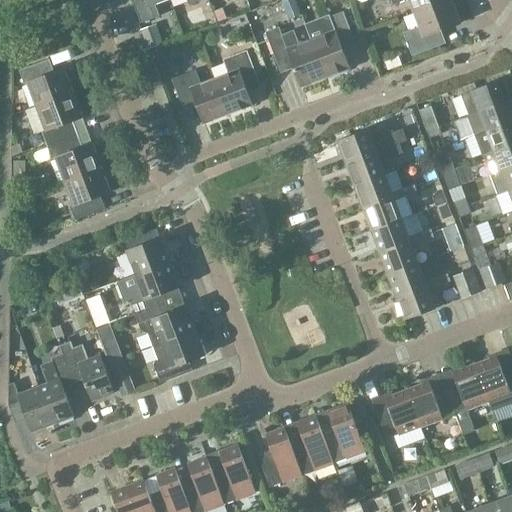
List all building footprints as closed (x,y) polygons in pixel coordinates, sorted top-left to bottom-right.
[(154,4),(165,0),(131,0),(140,23),(159,16),(154,4)] [(409,0),(414,12),(446,0),(390,0),(392,5),(404,0),(409,0)] [(450,0),(446,0),(414,12),(419,26),(402,32),(411,55),(439,45),(434,32),(459,23),(450,0)] [(329,16),(305,25),(310,41),(311,40),(324,76),(349,67),(339,43),(352,38),(342,11),(329,16)] [(278,27),(265,32),(277,66),(291,61),(300,86),(324,76),(311,40),(310,41),(299,45),(294,33),(282,38),(278,27)] [(161,48),(149,52),(156,71),(168,66),(161,48)] [(214,79),(227,113),(251,104),(243,82),(256,77),(246,50),(222,59),(228,74),(214,79)] [(36,106),(72,92),(63,68),(53,72),(48,59),(18,70),(23,84),(28,82),(36,106)] [(227,113),(214,79),(200,85),(195,70),(171,79),(183,111),(196,106),(203,122),(227,113)] [(468,115),(509,99),(501,79),(460,94),(468,115)] [(46,145),(76,134),(71,121),(81,117),(72,92),(36,106),(45,130),(41,131),(46,145)] [(511,120),(511,107),(509,99),(468,115),(475,135),(511,120)] [(426,130),(438,126),(430,105),(418,110),(426,130)] [(511,120),(475,135),(482,154),(511,143),(511,120)] [(426,130),(429,138),(441,134),(438,126),(426,130)] [(367,129),(337,140),(345,163),(376,152),(377,156),(388,151),(386,144),(397,139),(398,143),(406,140),(402,130),(372,141),(367,129)] [(64,181),(100,167),(91,143),(81,147),(76,134),(46,145),(51,158),(55,157),(64,181)] [(376,152),(345,163),(353,186),(384,174),(379,161),(402,153),(398,143),(397,139),(386,144),(388,151),(377,156),(376,152)] [(500,170),(511,165),(511,143),(482,154),(486,164),(497,160),(500,170)] [(32,155),(37,169),(53,163),(48,149),(32,155)] [(440,170),(452,165),(449,157),(437,162),(440,170)] [(440,170),(444,178),(455,173),(452,165),(440,170)] [(508,190),(511,188),(511,165),(500,170),(489,174),(497,194),(508,190)] [(74,220),(104,209),(99,196),(109,192),(100,167),(64,181),(73,205),(69,206),(74,220)] [(402,188),(391,192),(384,174),(353,186),(362,208),(392,196),(394,200),(405,196),(402,188)] [(402,188),(405,196),(416,192),(413,184),(402,188)] [(401,219),(394,200),(392,196),(362,208),(370,230),(401,219)] [(455,209),(467,205),(464,197),(452,201),(455,209)] [(455,209),(458,218),(470,213),(467,205),(455,209)] [(419,233),(408,237),(401,219),(370,230),(378,252),(409,241),(410,245),(422,241),(419,233)] [(482,245),(479,237),(475,225),(463,230),(467,241),(470,249),(482,245)] [(419,233),(422,241),(433,236),(430,229),(419,233)] [(135,275),(169,262),(160,238),(149,242),(145,232),(119,242),(123,252),(126,251),(135,275)] [(417,263),(410,245),(409,241),(378,252),(387,275),(417,263)] [(470,249),(473,257),(485,253),(482,245),(470,249)] [(43,278),(53,274),(47,261),(38,265),(43,278)] [(134,314),(159,305),(156,295),(178,287),(169,262),(135,275),(139,286),(136,287),(129,300),(134,314)] [(478,269),(486,288),(505,281),(498,262),(478,269)] [(435,277),(424,282),(417,263),(387,275),(395,297),(426,286),(427,289),(438,285),(435,277)] [(461,299),(480,291),(471,269),(452,276),(461,299)] [(435,277),(438,285),(450,281),(447,273),(435,277)] [(434,308),(427,289),(426,286),(395,297),(404,320),(434,308)] [(152,347),(194,330),(185,306),(163,314),(159,305),(134,314),(138,324),(140,330),(147,333),(152,347)] [(159,383),(185,373),(181,363),(203,355),(194,330),(152,347),(157,360),(153,364),(159,383)] [(81,373),(83,379),(91,401),(113,393),(99,355),(87,360),(82,344),(72,348),(70,341),(59,345),(61,353),(71,377),(81,373)] [(72,379),(71,377),(61,353),(50,357),(53,363),(49,365),(45,375),(48,383),(38,387),(52,424),(73,416),(61,383),(72,379)] [(511,403),(511,364),(501,369),(496,356),(474,364),(488,401),(487,402),(491,411),(511,403)] [(466,410),(487,402),(488,401),(474,364),(452,372),(459,391),(447,396),(454,413),(466,408),(466,410)] [(454,413),(447,396),(435,400),(428,381),(406,390),(420,427),(442,419),(442,417),(454,413)] [(52,424),(38,387),(18,394),(13,382),(8,384),(8,402),(18,398),(31,432),(52,424)] [(407,432),(420,427),(406,390),(384,398),(389,411),(377,416),(385,438),(390,451),(408,445),(411,442),(407,432)] [(321,431),(332,463),(365,451),(347,403),(328,411),(333,426),(321,431)] [(332,463),(321,431),(315,415),(296,422),(302,438),(289,442),(301,475),(332,463)] [(301,475),(289,442),(284,427),(265,434),(270,449),(257,455),(269,487),(301,475)] [(212,471),(223,504),(255,492),(237,444),(218,451),(224,467),(212,471)] [(511,444),(494,451),(499,465),(511,460),(511,444)] [(476,473),(494,467),(489,454),(471,460),(476,473)] [(202,511),(223,504),(212,471),(206,456),(187,463),(192,479),(180,483),(190,511),(202,511)] [(460,479),(476,473),(471,460),(455,466),(460,479)] [(190,511),(180,483),(174,468),(155,475),(161,490),(149,495),(154,511),(190,511)] [(430,488),(448,482),(444,470),(426,476),(430,488)] [(401,498),(430,488),(426,476),(397,486),(401,498)] [(124,487),(110,492),(116,507),(117,511),(154,511),(149,495),(143,480),(124,487)] [(511,511),(511,499),(510,496),(488,504),(490,511),(511,511)]
